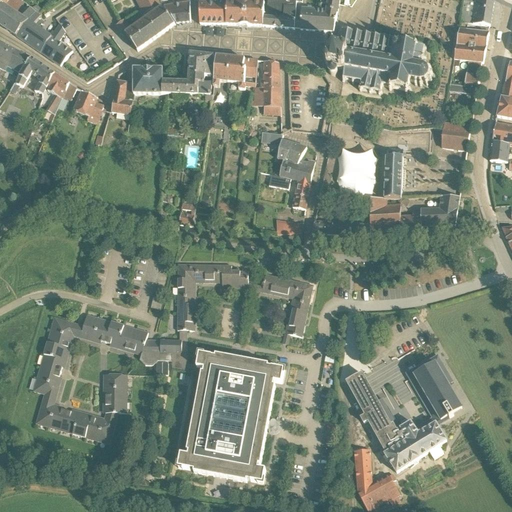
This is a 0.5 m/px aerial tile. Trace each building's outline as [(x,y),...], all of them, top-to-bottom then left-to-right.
[(0,0),(0,26),(16,37),(36,13),(30,8),(22,17),(18,13),(26,4),(20,0),(0,0)] [(162,12),(156,0),(110,0),(112,2),(116,0),(136,0),(144,15),(147,14),(149,18),(126,35),(138,52),(175,26),(170,18),(164,12),(162,12)] [(251,27),(263,28),(264,18),(266,4),(253,3),(252,3),(251,0),(228,0),(229,2),(228,1),(230,26),(239,26),(239,27),(250,27),(251,27)] [(298,3),(298,0),(268,0),(267,19),(264,18),(263,28),(295,30),(296,21),(297,2),(298,3)] [(339,6),(340,0),(322,0),(322,7),(324,8),(324,11),(323,15),(337,17),(339,7),(339,6)] [(461,24),(462,24),(461,30),(466,31),(467,25),(491,28),(494,3),(489,0),(474,0),(474,2),(470,2),(464,1),(461,24)] [(227,26),(230,26),(228,1),(217,2),(217,3),(200,4),(200,23),(201,26),(227,26)] [(164,7),(170,17),(176,25),(191,23),(191,4),(164,7)] [(36,13),(39,15),(44,12),(37,6),(32,10),(36,13)] [(301,21),(296,21),(295,30),(301,30),(301,31),(320,32),(323,15),(324,11),(304,10),(301,10),(301,21)] [(49,28),(51,24),(39,15),(36,13),(16,37),(61,68),(74,52),(45,33),(49,28)] [(334,33),(337,17),(323,15),(320,32),(334,33)] [(117,26),(122,32),(129,27),(124,20),(117,26)] [(334,50),(330,49),(326,68),(330,69),(330,70),(329,70),(329,71),(329,72),(329,73),(329,74),(330,74),(330,75),(331,76),(332,77),(333,77),(334,77),(335,77),(336,76),(337,76),(337,75),(338,74),(338,73),(338,72),(338,71),(344,72),(342,83),(345,83),(345,80),(353,82),(352,85),(354,85),(355,82),(362,83),(361,89),(359,89),(359,91),(360,91),(360,92),(362,92),(362,91),(370,92),(369,94),(371,94),(371,93),(379,94),(379,96),(380,96),(381,95),(382,95),(382,93),(381,93),(382,87),(390,88),(390,92),(391,92),(392,89),(406,92),(406,96),(407,96),(408,92),(412,93),(412,91),(408,90),(410,82),(416,83),(415,87),(417,87),(418,84),(420,84),(420,88),(422,88),(422,84),(425,84),(427,87),(428,86),(426,83),(428,81),(432,82),(432,81),(429,79),(430,76),(433,76),(433,74),(430,75),(429,72),(432,70),(431,68),(428,70),(426,68),(427,65),(426,65),(424,68),(421,67),(423,60),(426,61),(427,59),(423,58),(425,51),(426,51),(427,49),(425,49),(425,47),(424,47),(423,49),(417,47),(418,45),(416,44),(416,47),(401,45),(401,42),(399,42),(391,41),(392,38),(390,38),(389,40),(382,39),(383,37),(381,36),(380,39),(373,37),(374,35),(372,35),(371,37),(368,36),(364,36),(364,33),(363,33),(362,35),(355,34),(355,32),(354,31),(353,34),(346,32),(347,30),(345,30),(343,32),(342,35),(341,42),(339,42),(339,44),(338,44),(337,44),(336,44),(335,45),(334,46),(334,47),(334,48),(334,49),(334,50)] [(490,35),(489,34),(466,31),(461,30),(458,30),(456,45),(487,50),(490,35)] [(21,74),(20,77),(30,58),(0,42),(0,69),(6,73),(8,68),(21,74)] [(484,65),(487,50),(456,45),(455,62),(468,64),(466,74),(480,76),(482,64),(484,65)] [(187,83),(162,83),(161,96),(162,96),(199,96),(209,96),(209,95),(211,95),(212,84),(205,84),(205,78),(210,79),(213,57),(191,55),(190,54),(187,83)] [(228,84),(231,59),(217,57),(213,88),(220,89),(220,84),(228,84)] [(44,91),(55,75),(32,59),(30,58),(20,77),(20,78),(21,79),(18,85),(23,89),(33,72),(43,79),(43,80),(36,93),(38,94),(42,96),(44,91)] [(255,88),(256,84),(258,62),(231,59),(228,84),(239,86),(239,92),(244,92),(244,88),(255,88)] [(264,116),(282,117),(281,98),(279,73),(279,64),(264,62),(264,81),(262,81),(261,88),(256,89),(255,89),(254,102),(252,102),(252,107),(264,108),(264,116)] [(502,99),(511,101),(511,64),(510,64),(505,85),(502,99)] [(135,96),(161,96),(162,83),(163,70),(134,70),(134,85),(125,84),(123,100),(134,101),(135,96)] [(477,97),(480,76),(466,74),(465,88),(450,85),(449,92),(477,97)] [(64,98),(71,85),(55,75),(44,91),(42,96),(49,85),(52,86),(48,93),(56,98),(62,101),(63,98),(64,98)] [(123,100),(125,84),(118,83),(113,108),(112,114),(131,118),(133,105),(134,101),(123,100)] [(16,95),(21,87),(16,85),(15,84),(10,93),(16,95)] [(71,102),(78,90),(71,85),(64,98),(71,102)] [(97,126),(101,116),(105,106),(98,104),(96,109),(94,109),(97,103),(98,99),(83,93),(73,113),(88,118),(90,119),(89,122),(97,126)] [(51,124),(62,101),(56,98),(47,112),(51,114),(47,122),(51,124)] [(511,121),(511,101),(502,99),(497,119),(511,121)] [(474,114),(467,113),(466,123),(473,124),(474,114)] [(445,124),(444,130),(443,133),(442,149),(468,153),(472,129),(445,124)] [(511,126),(496,125),(493,137),(501,139),(501,144),(510,145),(510,146),(511,145),(511,126)] [(285,162),(295,145),(283,141),(283,136),(281,136),(262,134),(261,143),(281,145),(278,160),(284,162),(285,162)] [(490,163),(509,164),(510,146),(510,145),(501,144),(492,142),(490,163)] [(291,181),(301,161),(307,150),(307,149),(295,145),(285,162),(284,162),(279,178),(291,181)] [(336,156),(330,156),(329,156),(329,160),(328,165),(334,165),(336,156)] [(402,200),(403,169),(403,158),(386,158),(385,200),(387,199),(387,200),(402,200)] [(316,163),(309,161),(308,161),(308,163),(301,161),(291,181),(297,183),(311,185),(316,163)] [(291,181),(279,178),(272,176),(269,187),(289,191),(291,181)] [(308,198),(311,185),(297,183),(295,195),(308,198)] [(306,212),(308,198),(295,195),(293,209),(306,212)] [(371,227),(371,238),(421,235),(421,228),(456,226),(460,198),(442,197),(441,212),(423,212),(422,217),(400,217),(400,206),(387,206),(387,200),(387,199),(385,200),(371,200),(371,227)] [(194,228),(197,206),(184,204),(182,211),(192,212),(192,215),(181,214),(179,225),(194,228)] [(303,226),(293,224),(284,222),(282,236),(302,235),(303,226)] [(333,236),(335,225),(315,224),(313,235),(333,236)] [(354,237),(355,226),(335,225),(333,236),(354,237)] [(371,227),(355,226),(354,237),(371,238),(371,227)] [(511,228),(503,229),(506,239),(511,250),(511,228)] [(193,281),(194,266),(179,266),(179,284),(193,284),(193,281)] [(212,281),(212,267),(194,266),(193,281),(212,281)] [(230,282),(230,267),(212,267),(212,281),(230,282)] [(230,267),(230,282),(231,282),(231,287),(249,288),(249,273),(232,273),(232,267),(230,267)] [(279,294),(283,280),(266,276),(263,291),(279,294)] [(296,298),(299,284),(283,280),(279,294),(296,298)] [(193,300),(193,284),(179,284),(178,300),(193,300)] [(296,300),(310,304),(314,287),(299,284),(296,298),(296,300)] [(154,297),(153,308),(161,309),(162,298),(154,297)] [(193,316),(193,300),(178,300),(178,316),(193,316)] [(306,321),(310,304),(296,300),(292,318),(306,321)] [(193,332),(193,316),(178,316),(178,332),(193,332)] [(94,340),(100,320),(87,317),(84,327),(81,327),(84,328),(82,337),(94,340)] [(302,339),(306,321),(292,318),(288,336),(302,339)] [(51,332),(72,337),(75,326),(77,326),(77,325),(55,319),(51,332)] [(106,344),(112,324),(100,320),(94,340),(106,344)] [(119,347),(124,327),(112,324),(106,344),(119,347)] [(119,347),(131,351),(136,331),(124,327),(119,347)] [(131,351),(143,354),(149,334),(136,331),(131,351)] [(68,350),(72,337),(51,332),(48,344),(68,350)] [(161,354),(161,342),(152,342),(149,334),(143,354),(140,362),(146,367),(153,367),(158,362),(172,362),(173,354),(161,354)] [(172,362),(173,362),(172,369),(202,374),(187,452),(189,453),(189,456),(181,455),(178,469),(191,471),(194,472),(194,474),(247,483),(247,481),(251,482),(263,485),(266,471),(258,469),(259,466),(261,466),(267,433),(265,432),(265,429),(264,429),(265,423),(266,423),(267,420),(269,421),(271,414),(274,394),(276,387),(274,387),(274,383),(282,385),(285,371),(269,368),(269,366),(216,356),(216,358),(200,355),(197,368),(186,366),(186,358),(186,347),(182,347),(182,341),(181,341),(161,341),(161,342),(161,354),(173,354),(172,362)] [(65,362),(68,350),(48,344),(45,356),(65,362)] [(61,374),(65,362),(45,356),(41,368),(61,374)] [(383,410),(362,374),(347,383),(366,416),(360,419),(363,424),(369,421),(387,456),(385,456),(396,474),(430,453),(434,460),(444,453),(440,446),(447,442),(437,424),(449,417),(451,419),(455,416),(454,414),(463,409),(459,402),(459,400),(458,400),(455,395),(455,394),(454,393),(451,387),(450,386),(444,377),(449,374),(439,357),(418,369),(420,374),(416,377),(418,381),(413,383),(414,384),(416,387),(415,387),(416,388),(416,387),(418,390),(418,391),(419,391),(420,394),(420,395),(421,394),(423,398),(422,398),(422,399),(423,398),(425,401),(424,402),(425,402),(427,405),(426,405),(426,406),(427,405),(429,408),(428,409),(429,409),(431,412),(430,412),(431,413),(433,416),(432,416),(433,417),(433,416),(435,419),(434,419),(435,420),(432,422),(431,421),(431,422),(428,424),(428,423),(427,423),(427,424),(424,426),(424,425),(423,425),(424,426),(421,428),(420,427),(420,428),(417,430),(413,422),(410,424),(408,420),(407,421),(407,420),(403,423),(402,423),(404,427),(401,429),(394,418),(392,415),(392,414),(392,415),(390,412),(390,411),(389,411),(388,408),(388,407),(383,410)] [(58,386),(61,374),(41,368),(38,380),(58,386)] [(106,389),(127,389),(128,376),(107,376),(106,389)] [(54,398),(58,386),(38,380),(34,392),(45,396),(44,399),(45,399),(46,396),(54,398)] [(127,402),(127,389),(106,389),(106,401),(127,402)] [(127,415),(127,402),(106,401),(106,414),(118,415),(117,418),(118,418),(119,415),(127,415)] [(49,428),(54,410),(43,407),(43,403),(37,425),(49,428)] [(61,432),(67,413),(54,410),(49,428),(61,432)] [(73,435),(79,417),(67,413),(61,432),(73,435)] [(85,439),(91,420),(79,417),(73,435),(85,439)] [(98,442),(103,424),(91,420),(85,439),(98,442)] [(103,424),(98,442),(110,446),(117,422),(116,422),(115,427),(103,424)] [(393,483),(397,480),(395,476),(374,488),(371,453),(354,455),(358,495),(367,511),(381,511),(380,509),(401,497),(393,483)]
